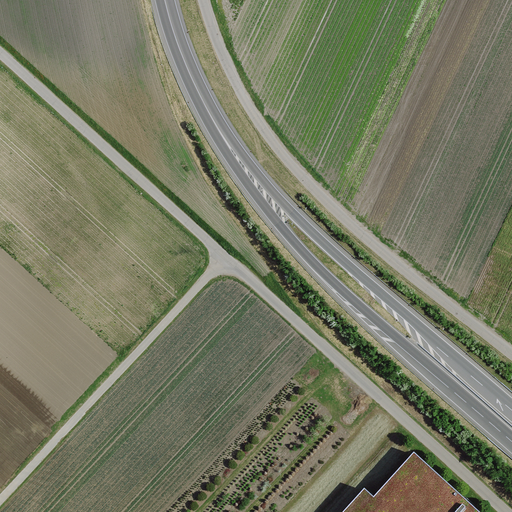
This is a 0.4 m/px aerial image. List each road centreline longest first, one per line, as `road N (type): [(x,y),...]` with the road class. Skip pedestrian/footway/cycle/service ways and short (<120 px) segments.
road 1 (track): [(511,350),(393,262),(267,138),(207,0)]
road 2 (trunk): [(231,150),(306,256),(511,441)]
road 3 (trunk): [(511,410),(231,150)]
road 4 (track): [(223,262),(0,501)]
road 5 (trunk): [(164,0),(191,77),(231,150)]
